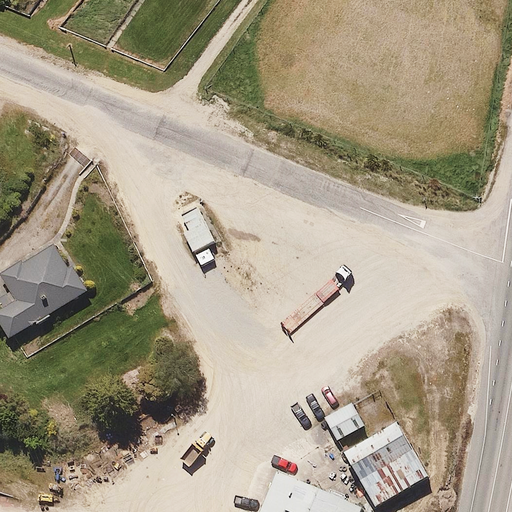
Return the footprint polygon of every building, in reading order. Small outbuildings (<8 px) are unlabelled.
[(202,200),(179,209),(195,252),(218,243),(202,200)] [(34,326),(35,328),(54,318),(52,315),(88,295),(72,268),(69,270),(56,246),(7,274),(21,298),(0,310),(0,318),(11,339),(34,326)] [(353,405),(326,420),(337,441),(364,427),(353,405)] [(432,478),(416,448),(401,420),(344,451),(359,479),(375,509),(432,478)] [(346,511),(350,503),(264,467),(244,511),(346,511)]
